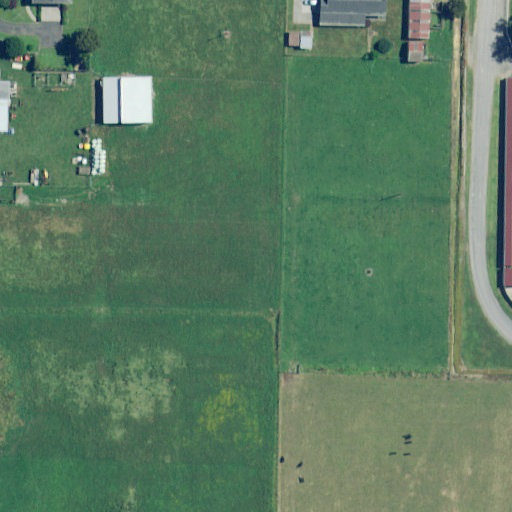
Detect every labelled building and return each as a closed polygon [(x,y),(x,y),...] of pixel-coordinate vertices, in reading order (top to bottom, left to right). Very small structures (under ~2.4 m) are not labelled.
[(383,17),(383,0),(319,0),(318,26),(363,27),(363,16),(383,17)] [(428,0),(408,0),(407,39),(427,39),(428,0)] [(287,45),(301,48),(310,50),(314,31),(290,33),(287,45)] [(422,43),(407,43),(407,62),(422,62),(422,43)] [(45,73),(35,73),(34,87),(44,87),(45,73)] [(511,77),(505,77),(502,288),(511,287),(511,77)] [(150,123),(149,78),(102,79),(102,124),(150,123)]
